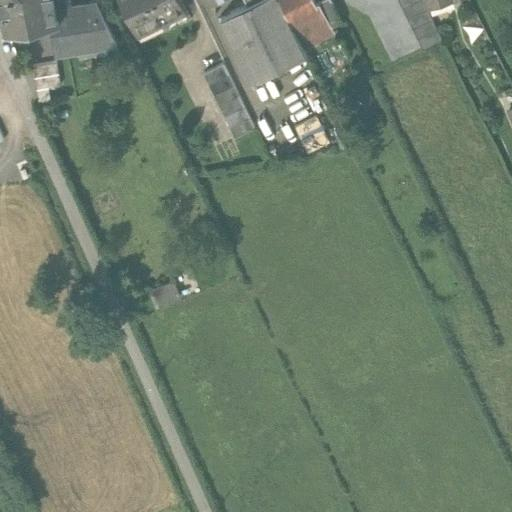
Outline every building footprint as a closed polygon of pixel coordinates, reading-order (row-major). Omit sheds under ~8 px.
[(0,0),(0,10),(5,28),(49,21),(57,20),(53,0),(0,0)] [(70,0),(53,0),(57,20),(49,21),(54,53),(116,43),(95,0),(93,0),(71,3),(70,0)] [(185,6),(181,0),(123,0),(137,29),(185,6)] [(220,15),(251,79),(306,53),(298,36),(280,0),(251,0),(246,2),(220,15)] [(280,0),(298,36),(326,23),(315,1),(316,0),(280,0)] [(316,0),(315,1),(326,23),(339,16),(330,0),(316,0)] [(423,0),(398,0),(423,47),(442,38),(427,7),(423,0)] [(56,59),(33,62),(38,98),(50,96),(48,85),(60,83),(56,59)] [(255,126),(223,62),(202,72),(234,136),(255,126)] [(294,124),(309,155),(331,145),(316,113),(294,124)] [(173,279),(151,287),(158,306),(179,298),(173,279)]
